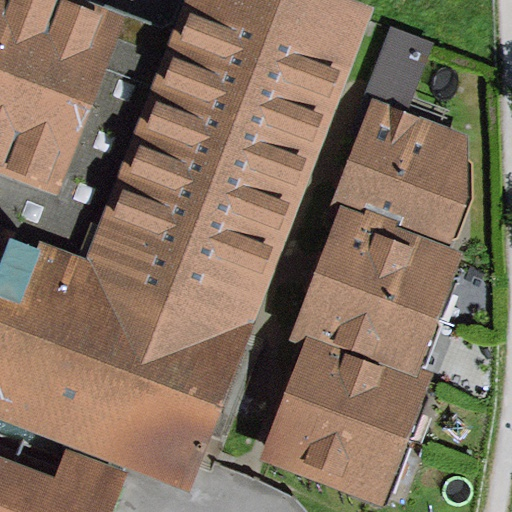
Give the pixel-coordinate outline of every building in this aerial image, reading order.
[(0,0),(0,404),(127,453),(190,477),(372,0),(181,0),(174,21),(119,0),(0,0)] [(449,237),(466,193),(464,128),(406,107),(432,38),(390,23),(359,105),(364,107),(329,200),(335,202),(338,196),(449,237)] [(335,202),(315,257),(440,303),(463,243),(449,237),(338,196),(335,202)] [(301,336),(304,327),(416,368),(419,359),(440,303),(315,257),(287,331),(301,336)] [(301,336),(286,378),(406,422),(429,362),(419,359),(416,368),(304,327),(301,336)] [(406,422),(286,378),(258,451),(379,496),(406,422)] [(123,464),(63,441),(53,468),(0,448),(0,511),(109,511),(127,466),(123,464)]
